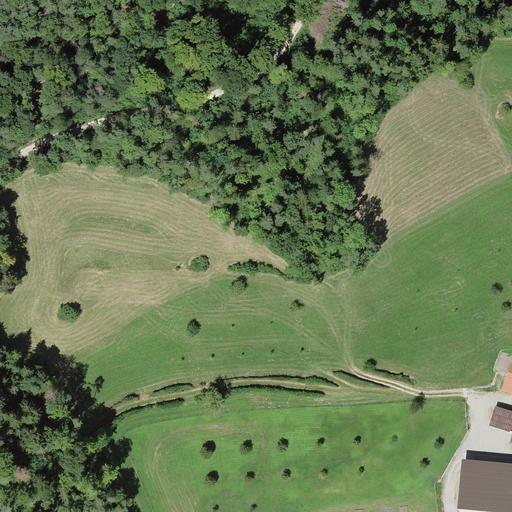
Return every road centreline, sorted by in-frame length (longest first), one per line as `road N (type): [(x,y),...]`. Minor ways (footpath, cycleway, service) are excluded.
road 1 (track): [(0,166),(106,118),(225,92),(279,54),(308,0)]
road 2 (track): [(104,421),(233,383),(417,392)]
road 3 (track): [(349,367),(417,392),(511,402)]
